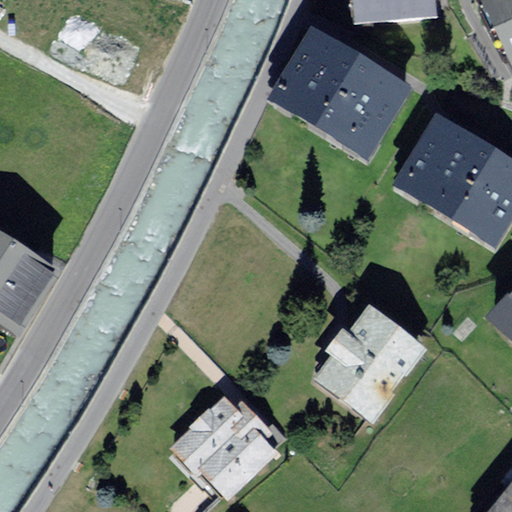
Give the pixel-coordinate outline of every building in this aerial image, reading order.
[(347,0),(350,32),(430,26),(427,0),(347,0)] [(511,0),(472,0),(511,83),(511,0)] [(265,108),(367,169),(409,100),(307,39),(265,108)] [(511,164),(433,118),(388,195),(485,253),(511,207),(511,164)] [(0,243),(0,325),(5,329),(43,271),(0,243)] [(511,294),(478,331),(511,361),(511,294)] [(371,307),(307,387),(358,427),(422,347),(371,307)] [(231,397),(161,461),(204,508),(274,443),(231,397)] [(511,511),(511,467),(477,511),(511,511)]
